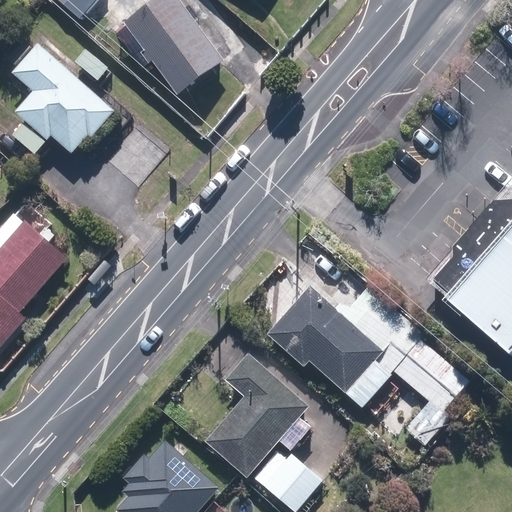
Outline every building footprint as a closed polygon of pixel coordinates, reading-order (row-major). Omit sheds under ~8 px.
[(48,0),(79,26),(101,0),(48,0)] [(173,3),(129,36),(179,103),(222,72),(173,3)] [(38,58),(15,84),(37,103),(24,119),(53,144),(57,139),(76,156),(88,143),(92,146),(112,124),(38,58)] [(0,79),(10,69),(0,60),(0,79)] [(0,352),(22,328),(16,322),(63,269),(12,223),(0,236),(0,352)] [(511,252),(463,308),(511,351),(511,252)] [(411,431),(424,443),(442,424),(448,429),(457,419),(451,414),(477,385),(429,342),(431,340),(377,290),(359,310),(346,310),(344,313),(319,289),(276,337),(312,370),(317,364),(354,397),(382,366),(396,379),(401,373),(436,404),(411,431)] [(214,444),(255,480),(316,410),(256,358),(234,382),(253,400),(214,444)] [(261,481),(300,511),(303,511),(328,482),(295,455),(291,460),(283,453),(261,481)] [(198,511),(172,489),(152,511),(198,511)] [(268,511),(264,508),(269,502),(256,490),(247,500),(260,511),(268,511)]
